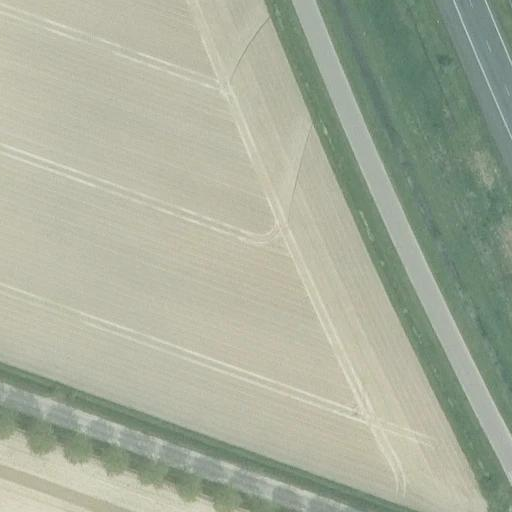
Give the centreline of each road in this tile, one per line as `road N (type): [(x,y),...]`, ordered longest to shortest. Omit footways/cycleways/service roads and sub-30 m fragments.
road 1 (unclassified): [(511,468),(409,257),(302,0)]
road 2 (unclassified): [(329,511),(0,391)]
